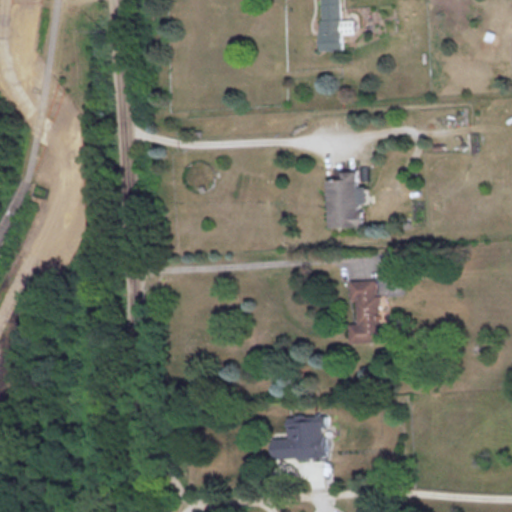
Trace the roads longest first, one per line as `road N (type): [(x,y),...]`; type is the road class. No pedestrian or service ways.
road 1 (residential): [(118,0),(156,511)]
road 2 (residential): [(156,502),(511,492)]
